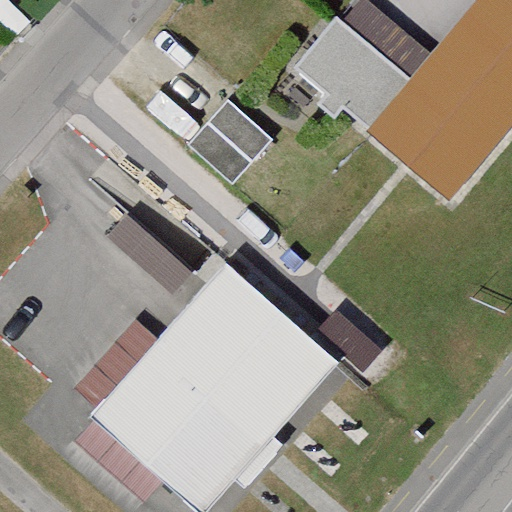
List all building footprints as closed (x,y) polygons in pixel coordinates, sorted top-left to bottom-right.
[(511,127),(511,16),(491,0),(474,0),(400,92),(358,143),(443,212),(511,127)] [(394,0),(392,3),(422,29),(446,0),(394,0)] [(286,83),(358,143),(400,92),(329,32),(286,83)] [(220,115),(180,160),(224,198),(265,154),(220,115)] [(217,511),(352,358),(236,258),(101,414),(213,511),(217,511)]
